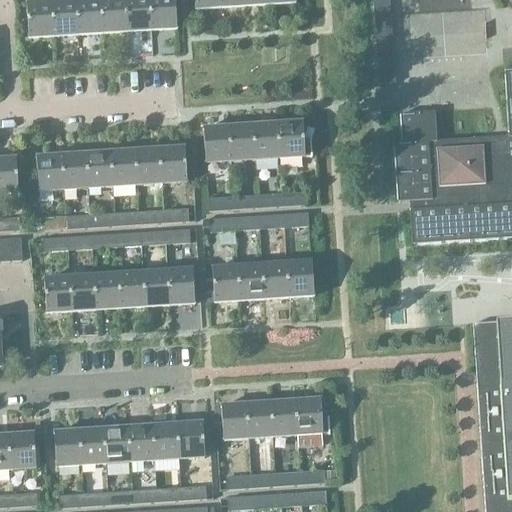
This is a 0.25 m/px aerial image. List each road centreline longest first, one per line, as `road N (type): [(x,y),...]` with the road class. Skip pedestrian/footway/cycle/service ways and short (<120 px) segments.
road 1 (residential): [(0,392),(177,382)]
road 2 (residential): [(0,115),(168,103)]
